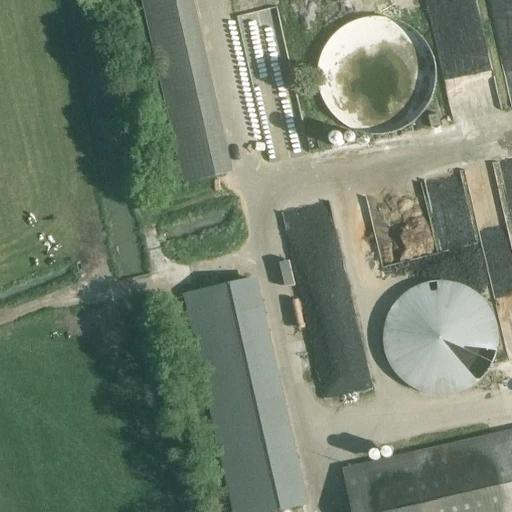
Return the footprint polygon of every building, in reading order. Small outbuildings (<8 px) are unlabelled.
[(142,0),(185,185),(235,173),(195,0),(142,0)] [(268,161),(311,152),(279,6),(236,16),(268,161)] [(440,78),(440,77),(439,67),(436,56),(431,46),(424,38),(415,30),(407,25),(394,21),(383,19),(373,20),(364,23),(352,28),(343,36),(335,44),(330,54),(327,64),(325,75),(326,86),(329,97),(334,107),(341,117),(350,124),(358,129),(371,133),(380,134),(392,134),(401,131),(413,126),(422,119),(429,111),(435,101),(439,89),(440,78)] [(418,205),(372,215),(383,265),(428,255),(418,205)] [(187,292),(191,311),(237,511),(274,511),(303,505),(252,277),(187,292)] [(384,328),(383,332),(383,338),(384,348),(387,357),(391,366),(397,374),(404,382),(412,387),(421,391),(430,394),(440,395),(450,394),(460,391),(469,387),(477,382),(484,374),(490,366),(494,357),(497,348),(498,338),(497,328),(494,318),(490,309),(484,301),(477,294),(469,288),(460,284),(450,281),(440,280),(430,281),(421,284),(412,288),(404,294),(397,301),(391,309),(387,318),(384,328)] [(353,511),(511,511),(511,427),(342,467),(353,511)]
